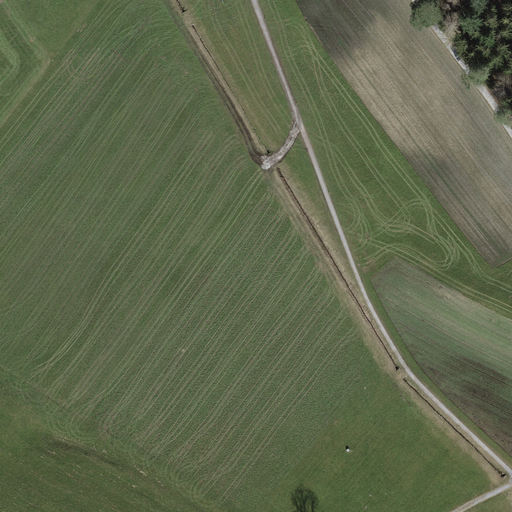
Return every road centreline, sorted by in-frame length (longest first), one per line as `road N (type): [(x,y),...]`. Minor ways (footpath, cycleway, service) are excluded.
road 1 (track): [(511,474),(412,376),(378,321),(253,0)]
road 2 (track): [(511,134),(415,0)]
